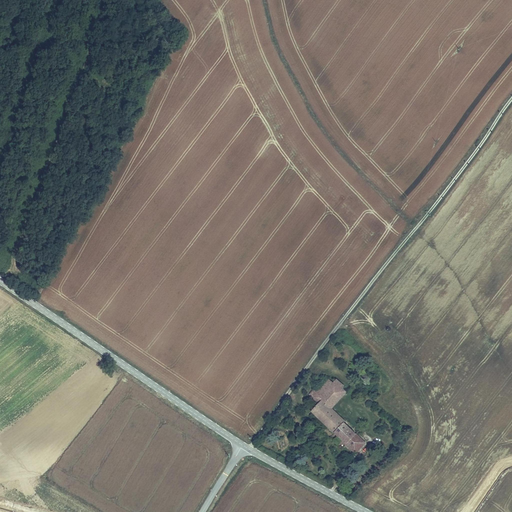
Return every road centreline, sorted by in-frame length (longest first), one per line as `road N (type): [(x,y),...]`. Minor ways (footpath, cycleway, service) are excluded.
road 1 (tertiary): [(242,445),(0,279)]
road 2 (tertiary): [(365,511),(242,445)]
